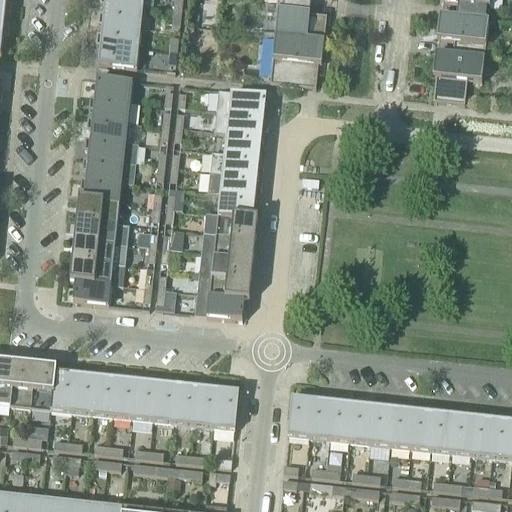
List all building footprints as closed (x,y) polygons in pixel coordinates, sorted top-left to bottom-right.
[(0,0),(0,18),(5,19),(5,20),(10,21),(11,9),(6,9),(6,0),(0,0)] [(100,0),(100,10),(105,10),(105,9),(143,13),(144,0),(100,0)] [(457,9),(456,21),(456,22),(488,26),(490,0),(441,0),(440,7),(457,9)] [(175,3),(173,17),(181,18),(183,4),(175,3)] [(279,3),(275,41),(324,46),(325,31),(322,30),(323,21),(309,20),(311,7),(279,3)] [(98,30),(102,31),(102,30),(141,34),(143,13),(105,9),(105,10),(104,20),(99,19),(98,30)] [(181,18),(173,17),(172,31),(180,32),(181,18)] [(5,19),(0,18),(0,39),(3,40),(7,41),(9,30),(4,29),(5,20),(5,19)] [(453,47),(452,59),(452,60),(484,63),(488,26),(456,22),(456,21),(439,20),(436,45),(453,47)] [(95,51),(100,51),(100,50),(138,54),(141,34),(102,30),(102,31),(101,40),(97,39),(95,51)] [(200,47),(215,48),(217,36),(201,34),(200,47)] [(324,46),(275,41),(269,90),(315,95),(318,71),(321,71),(324,46)] [(170,44),(169,57),(177,58),(178,44),(170,44)] [(100,50),(100,51),(98,71),(136,76),(138,54),(100,50)] [(177,58),(169,57),(167,71),(175,72),(177,58)] [(452,60),(452,59),(435,57),(432,83),(435,83),(433,107),(464,111),(467,87),(481,88),(484,63),(452,60)] [(97,84),(94,104),(94,105),(130,109),(132,88),(97,84)] [(218,97),(216,118),(264,123),(264,122),(266,102),(218,97)] [(163,112),(171,113),(173,99),(165,98),(163,112)] [(178,100),(177,114),(184,115),(186,100),(178,100)] [(93,115),(92,124),(92,125),(128,129),(130,109),(94,105),(94,104),(90,104),(88,115),(93,115)] [(163,118),(161,133),(169,133),(170,119),(163,118)] [(214,138),(226,140),(262,144),(262,143),(263,134),(267,134),(268,125),(269,123),(264,122),(264,123),(216,118),(214,138)] [(176,120),(175,134),(182,135),(184,121),(176,120)] [(91,136),(90,145),(126,149),(128,129),(92,125),(92,124),(87,124),(86,135),(91,136)] [(169,133),(161,133),(160,147),(167,147),(169,133)] [(182,135),(175,134),(173,148),(181,149),(182,135)] [(226,140),(224,160),(260,164),(260,163),(261,154),(265,154),(266,143),(262,143),(262,144),(226,140)] [(89,156),(88,165),(88,166),(124,170),(126,149),(90,145),(85,144),(84,155),(89,156)] [(158,159),(157,173),(164,174),(166,160),(158,159)] [(212,159),(209,179),(258,184),(258,183),(259,174),(263,175),(264,163),(260,163),(260,164),(224,160),(212,159)] [(172,160),(170,175),(178,175),(179,161),(172,160)] [(87,176),(86,185),(86,186),(121,190),(133,191),(135,171),(124,170),(88,166),(88,165),(83,164),(82,176),(87,176)] [(164,174),(157,173),(155,187),(163,188),(164,174)] [(178,175),(170,175),(169,189),(176,189),(178,175)] [(207,199),(219,200),(256,204),(257,194),(261,195),(262,184),(258,183),(258,184),(209,179),(207,199)] [(79,205),(79,206),(119,210),(121,190),(86,186),(86,185),(81,185),(80,196),(84,197),(83,206),(79,205)] [(154,200),(153,214),(160,214),(162,200),(154,200)] [(219,200),(217,221),(257,225),(258,224),(253,224),(255,215),(259,215),(260,204),(256,204),(219,200)] [(167,201),(166,215),(174,216),(175,202),(167,201)] [(79,206),(76,226),(117,231),(119,210),(79,206)] [(160,214),(153,214),(151,228),(159,229),(160,214)] [(174,216),(166,215),(164,229),(172,230),(174,216)] [(205,219),(203,240),(255,245),(257,225),(217,221),(205,219)] [(76,226),(74,246),(115,251),(117,231),(76,226)] [(150,240),(148,254),(156,255),(157,241),(150,240)] [(203,240),(201,260),(253,266),(255,245),(203,240)] [(163,241),(162,256),(169,256),(171,242),(163,241)] [(74,246),(72,267),(125,272),(127,252),(115,251),(74,246)] [(156,255),(148,254),(147,268),(154,269),(156,255)] [(169,256),(162,256),(160,270),(168,270),(169,256)] [(201,260),(199,280),(251,286),(253,266),(201,260)] [(72,267),(70,287),(110,291),(122,293),(125,272),(72,267)] [(199,280),(196,301),(249,306),(251,286),(199,280)] [(145,281),(144,295),(151,295),(153,281),(145,281)] [(159,282),(157,296),(165,297),(166,283),(159,282)] [(110,291),(70,287),(70,288),(75,288),(72,309),(108,312),(110,291)] [(151,295),(144,295),(142,309),(150,310),(151,295)] [(165,297),(157,296),(156,310),(163,311),(165,297)] [(249,306),(196,301),(194,322),(242,327),(244,307),(249,307),(249,306)] [(0,412),(10,413),(14,370),(0,368),(0,412)] [(10,413),(31,415),(35,373),(14,370),(10,413)] [(31,415),(51,418),(55,380),(56,380),(56,375),(35,373),(31,415)] [(51,418),(71,420),(75,382),(76,382),(77,377),(65,376),(65,381),(56,380),(55,380),(51,418)] [(71,420),(91,422),(96,384),(97,379),(86,378),(85,383),(76,382),(75,382),(71,420)] [(91,422),(111,424),(116,386),(117,386),(117,381),(106,380),(106,385),(96,384),(91,422)] [(111,424),(132,426),(136,388),(137,388),(137,384),(126,382),(126,387),(117,386),(116,386),(111,424)] [(132,426),(152,429),(157,390),(157,391),(158,386),(147,385),(146,389),(137,388),(136,388),(132,426)] [(152,429),(172,431),(177,393),(178,388),(167,387),(166,392),(157,391),(157,390),(152,429)] [(172,431),(193,433),(197,395),(198,395),(198,390),(187,389),(187,394),(177,393),(172,431)] [(193,433),(213,435),(217,397),(218,397),(219,392),(207,391),(207,396),(198,395),(197,395),(193,433)] [(217,397),(213,435),(234,437),(239,399),(218,397),(217,397)] [(309,445),(329,448),(333,409),(332,409),(323,408),(323,404),(312,402),(312,407),(313,407),(309,445)] [(287,443),(309,445),(313,407),(312,407),(291,405),(287,443)] [(329,448),(349,450),(353,412),(352,411),(343,411),(344,406),(333,405),(332,409),(333,409),(329,448)] [(349,450),(370,452),(374,414),(373,414),(364,413),(364,408),(353,407),(352,411),(353,412),(349,450)] [(370,452),(390,454),(394,416),(393,416),(384,415),(384,410),(373,409),(373,414),(374,414),(370,452)] [(390,454),(410,456),(414,418),(413,418),(404,417),(405,412),(393,411),(393,416),(394,416),(390,454)] [(410,456),(430,459),(435,416),(434,415),(434,420),(424,419),(425,415),(414,413),(413,418),(414,418),(410,456)] [(430,459),(450,461),(455,418),(454,418),(454,422),(445,421),(445,417),(435,416),(430,459)] [(450,461),(471,463),(475,420),(474,425),(465,424),(465,419),(455,418),(450,461)] [(471,463),(491,465),(496,422),(495,422),(494,427),(485,426),(486,421),(475,420),(471,463)] [(491,465),(511,467),(511,460),(511,428),(506,428),(506,423),(496,422),(491,465)] [(13,451),(26,453),(27,444),(13,443),(13,451)] [(27,444),(26,453),(40,454),(41,446),(27,444)] [(53,455),(67,457),(68,449),(54,447),(53,455)] [(68,449),(67,457),(81,458),(82,450),(68,449)] [(94,460),(108,461),(108,453),(95,452),(94,460)] [(108,453),(108,461),(122,463),(122,455),(108,453)] [(134,464),(148,466),(149,458),(135,456),(134,464)] [(11,465),(25,467),(25,459),(12,457),(11,465)] [(149,458),(148,466),(162,467),(163,459),(149,458)] [(25,459),(25,467),(38,468),(39,460),(25,459)] [(175,469),(189,470),(190,462),(176,460),(175,469)] [(52,470),(65,471),(66,463),(52,462),(52,470)] [(190,462),(189,470),(203,472),(204,463),(190,462)] [(66,463),(65,471),(79,473),(80,465),(66,463)] [(217,465),(216,473),(230,475),(231,466),(217,465)] [(92,474),(106,475),(107,467),(93,466),(92,474)] [(107,467),(106,475),(120,477),(121,469),(107,467)] [(326,469),(326,476),(325,485),(339,486),(340,471),(326,469)] [(133,478),(150,480),(151,472),(133,470),(133,478)] [(150,480),(167,482),(168,474),(151,472),(150,480)] [(283,480),(297,482),(298,473),(284,472),(283,480)] [(167,482),(184,484),(185,476),(168,474),(167,482)] [(311,483),(325,485),(326,476),(312,475),(311,483)] [(185,476),(184,484),(201,486),(202,478),(185,476)] [(209,478),(208,490),(214,491),(215,487),(229,489),(230,481),(209,478)] [(351,487),(365,489),(366,481),(352,479),(351,487)] [(366,481),(365,489),(379,491),(380,482),(366,481)] [(392,492),(406,493),(407,485),(393,484),(392,492)] [(407,485),(406,493),(420,495),(421,487),(407,485)] [(282,486),(282,494),(296,496),(296,488),(282,486)] [(432,496),(446,498),(447,490),(433,488),(432,496)] [(309,497),(323,499),(324,491),(310,489),(309,497)] [(447,490),(446,498),(460,499),(461,491),(447,490)] [(323,499),(344,501),(344,493),(324,491),(323,499)] [(344,501),(364,503),(365,495),(344,493),(344,501)] [(473,501),(487,502),(488,494),(474,493),(473,501)] [(488,494),(487,502),(501,504),(502,496),(488,494)] [(365,495),(364,503),(378,505),(379,497),(365,495)] [(390,506),(405,508),(405,499),(391,498),(390,506)] [(405,499),(405,508),(418,509),(419,501),(405,499)] [(20,511),(21,503),(1,501),(0,508),(0,511),(20,511)] [(431,510),(445,511),(446,504),(432,502),(431,510)] [(40,511),(41,505),(21,503),(20,511),(40,511)]
